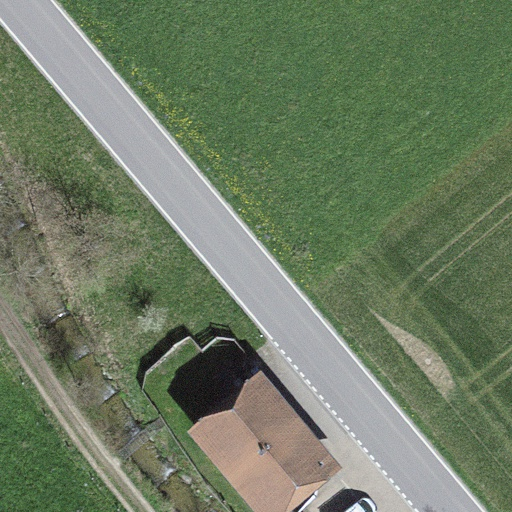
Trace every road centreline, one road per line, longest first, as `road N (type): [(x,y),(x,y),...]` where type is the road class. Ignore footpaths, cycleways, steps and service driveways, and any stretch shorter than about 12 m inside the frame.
road 1 (tertiary): [(444,511),(13,0)]
road 2 (track): [(0,316),(45,390),(139,511)]
